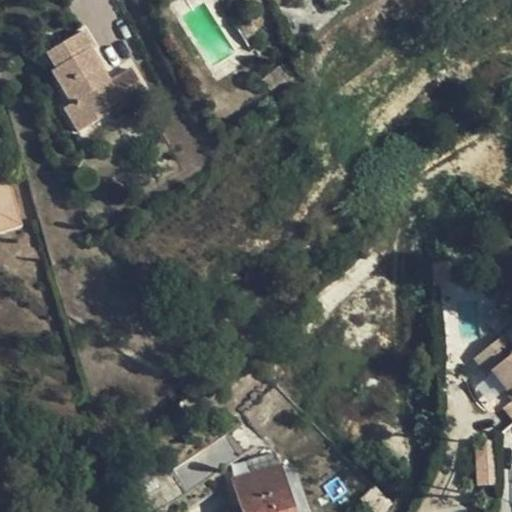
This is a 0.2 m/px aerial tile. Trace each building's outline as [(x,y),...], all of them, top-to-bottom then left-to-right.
[(53,70),(71,104),(78,100),(92,125),(108,115),(106,109),(119,101),(122,107),(145,92),(132,69),(110,81),(91,48),(93,46),(83,31),(46,52),(55,68),(53,70)] [(78,133),(92,125),(78,100),(71,104),(65,108),(78,133)] [(0,232),(19,227),(5,179),(0,180),(0,232)] [(511,342),(505,333),(474,356),(486,372),(490,369),(506,390),(511,384),(511,397),(511,398),(502,405),(511,417),(511,342)] [(474,449),(477,484),(493,483),(490,447),(474,449)] [(232,483),(238,506),(289,491),(283,469),(232,483)] [(145,470),(134,477),(141,495),(141,494),(154,487),(145,470)] [(141,495),(134,477),(120,484),(129,501),(141,495)] [(295,511),(289,491),(238,506),(239,511),(295,511)] [(150,509),(141,494),(141,495),(147,511),(150,509)] [(128,511),(145,511),(147,511),(141,495),(129,501),(124,505),(128,511)]
